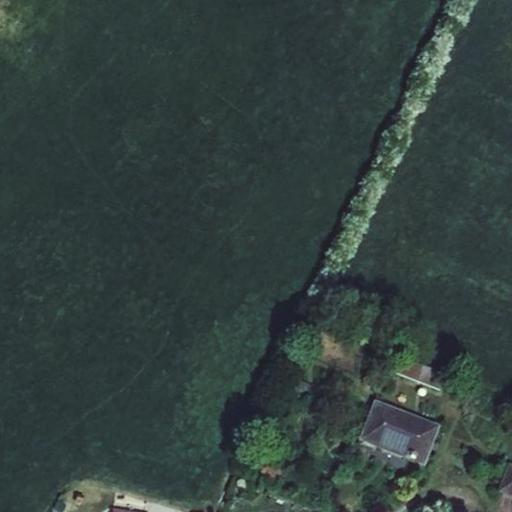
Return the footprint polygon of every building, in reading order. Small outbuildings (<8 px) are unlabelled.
[(317,362),(329,333),(319,329),(307,358),(317,362)] [(436,389),(392,371),(388,386),(431,400),(436,389)] [(429,440),(366,416),(353,451),(415,475),(429,440)] [(269,464),(259,474),(271,486),(281,476),(269,464)] [(511,482),(504,479),(493,504),(511,511),(511,482)]
